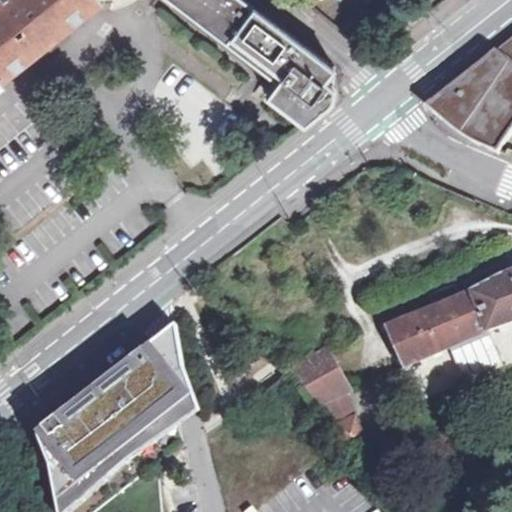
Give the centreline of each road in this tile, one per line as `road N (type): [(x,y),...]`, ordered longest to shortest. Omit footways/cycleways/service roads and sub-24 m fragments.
road 1 (tertiary): [(0,404),(377,98)]
road 2 (tertiary): [(377,98),(508,0)]
road 3 (residential): [(511,187),(407,129),(377,98)]
road 4 (residential): [(275,0),(377,98)]
